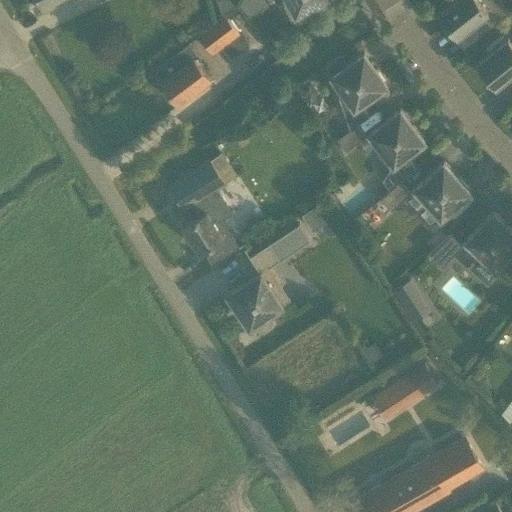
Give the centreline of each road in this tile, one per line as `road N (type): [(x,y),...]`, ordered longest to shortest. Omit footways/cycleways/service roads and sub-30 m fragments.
road 1 (unclassified): [(310,511),(16,46)]
road 2 (residential): [(511,162),(449,93),(387,0)]
road 3 (unknown): [(102,182),(200,101)]
